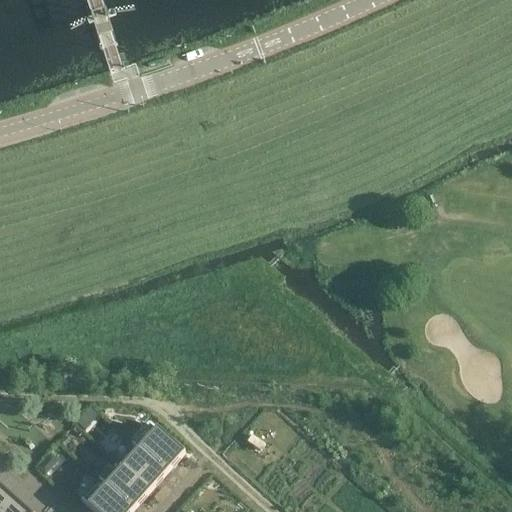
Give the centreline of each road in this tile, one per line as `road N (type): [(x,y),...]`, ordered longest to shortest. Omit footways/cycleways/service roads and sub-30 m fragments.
road 1 (tertiary): [(0,132),(257,47),(366,0)]
road 2 (track): [(274,511),(154,401),(0,396)]
